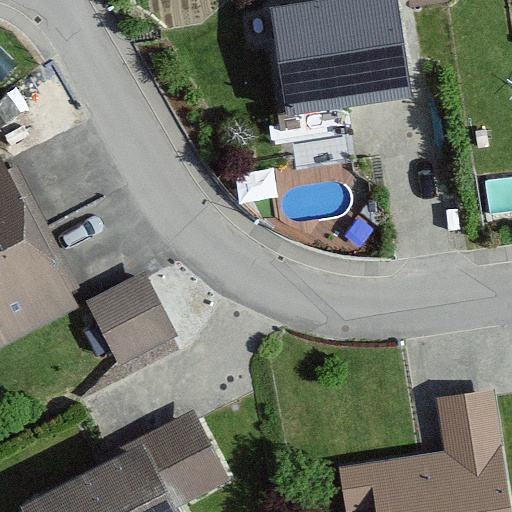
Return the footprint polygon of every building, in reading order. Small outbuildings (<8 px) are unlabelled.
[(394,0),(254,0),(273,120),(410,99),(394,0)] [(0,340),(74,306),(0,149),(0,340)] [(135,260),(77,285),(111,362),(169,336),(135,260)] [(438,446),(335,459),(342,511),(372,508),(372,511),(504,511),(487,383),(431,390),(438,446)] [(189,411),(12,498),(18,511),(175,511),(171,503),(222,478),(189,411)]
